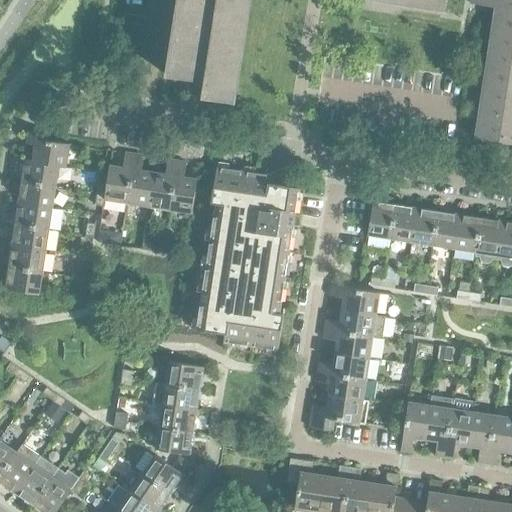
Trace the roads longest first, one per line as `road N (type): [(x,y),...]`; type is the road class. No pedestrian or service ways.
road 1 (residential): [(338,160),(296,446),(511,479)]
road 2 (residential): [(92,110),(292,143),(338,160)]
road 3 (residential): [(338,160),(511,185)]
